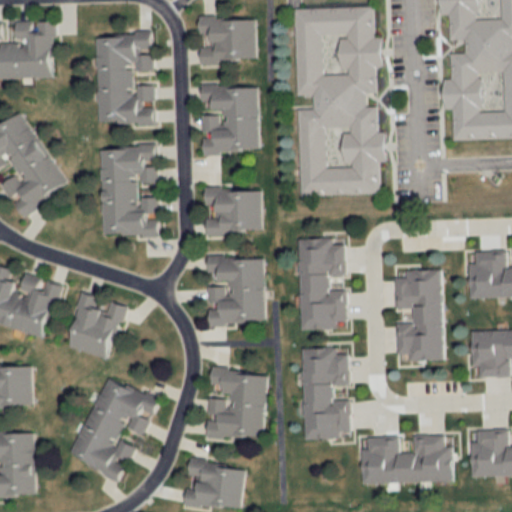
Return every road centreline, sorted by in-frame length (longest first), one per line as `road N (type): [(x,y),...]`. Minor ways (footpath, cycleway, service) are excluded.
road 1 (residential): [(511,398),(401,402),(378,394),(370,245),(387,232),(511,225)]
road 2 (residential): [(111,511),(155,474),(184,395),(187,346),(158,291),(0,233)]
road 3 (residential): [(142,0),(164,9),(174,40),(183,226),(181,248),(158,291)]
